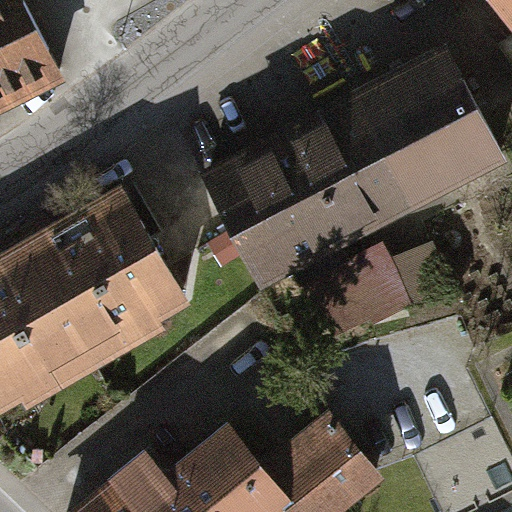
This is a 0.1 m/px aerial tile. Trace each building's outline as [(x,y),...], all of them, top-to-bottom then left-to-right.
[(22,0),(0,0),(0,108),(63,76),(22,0)] [(511,0),(492,0),(511,29),(511,0)] [(319,104),(383,220),(506,152),(442,36),(319,104)] [(196,172),(260,288),(383,220),(319,104),(196,172)] [(21,241),(90,365),(192,308),(123,184),(21,241)] [(0,252),(0,414),(90,365),(21,241),(0,252)] [(384,249),(298,288),(325,348),(448,292),(428,246),(391,263),(384,249)] [(254,465),(292,511),(340,511),(380,480),(323,410),(254,465)] [(103,480),(128,511),(292,511),(254,465),(221,423),(163,469),(145,446),(103,480)] [(128,511),(103,480),(68,511),(128,511)]
